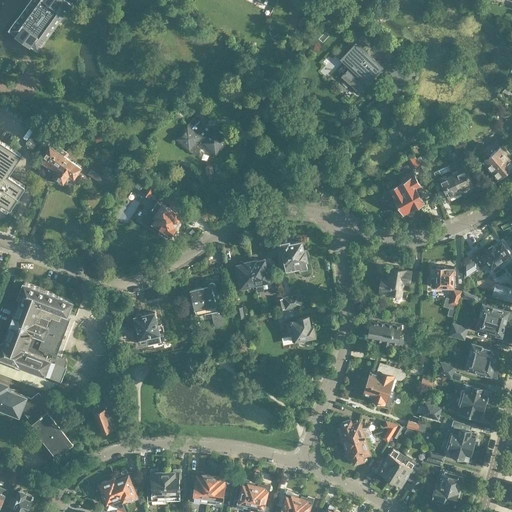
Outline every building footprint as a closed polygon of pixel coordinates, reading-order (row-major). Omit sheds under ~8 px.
[(17,33),(31,44),(32,44),(39,49),(72,3),(68,0),(30,0),(10,28),(17,33)] [(339,22),(348,30),(361,16),(352,8),(339,22)] [(356,42),(340,59),(350,67),(341,76),(359,93),(383,67),(356,42)] [(199,112),(176,139),(197,155),(206,144),(217,154),(229,141),(214,128),(211,131),(203,124),(211,116),(206,111),(207,109),(205,107),(203,109),(202,108),(202,109),(198,106),(195,110),(199,112)] [(453,143),(459,154),(466,151),(459,139),(453,143)] [(0,208),(7,213),(25,186),(8,175),(21,154),(0,140),(0,208)] [(39,160),(48,166),(53,158),(56,160),(57,158),(60,161),(67,152),(59,146),(58,147),(48,140),(46,143),(44,141),(38,149),(44,153),(39,160)] [(485,160),(493,170),(490,172),(495,178),(498,176),(499,177),(511,166),(511,159),(510,157),(511,154),(504,144),(485,160)] [(53,158),(48,166),(46,169),(54,174),(53,176),(55,177),(54,179),(57,181),(61,183),(62,182),(64,183),(69,175),(74,179),(82,167),(68,157),(65,155),(67,152),(60,161),(57,158),(56,160),(53,158)] [(405,160),(410,169),(420,163),(416,158),(414,154),(405,160)] [(416,158),(420,163),(425,172),(431,169),(423,155),(416,158)] [(449,165),(461,191),(474,185),(462,159),(449,165)] [(461,191),(449,165),(434,172),(438,180),(440,179),(449,198),(461,191)] [(92,168),(88,174),(99,182),(103,176),(92,168)] [(400,178),(402,181),(390,188),(404,213),(424,201),(417,189),(422,186),(413,171),(400,178)] [(168,196),(156,188),(157,187),(149,181),(142,192),(150,197),(152,195),(153,196),(153,197),(157,200),(152,208),(153,208),(148,216),(146,217),(146,221),(147,224),(151,225),(154,223),(162,228),(159,232),(167,238),(170,233),(171,234),(177,226),(176,226),(182,215),(172,208),(164,203),(168,196)] [(216,199),(222,210),(233,204),(227,193),(216,199)] [(115,217),(126,224),(139,203),(127,196),(115,217)] [(290,241),(282,243),(289,277),(295,276),(293,269),(299,267),(300,272),(301,273),(302,274),(303,275),(304,275),(305,276),(307,276),(309,275),(310,275),(311,274),(312,272),(313,271),(313,269),(309,251),(305,249),(304,249),(302,243),(302,241),(291,243),(290,241)] [(481,265),(487,262),(491,268),(492,268),(495,271),(501,267),(499,263),(510,256),(502,243),(497,246),(495,243),(482,252),(480,249),(474,253),(475,256),(472,258),(478,267),(481,265)] [(250,261),(256,288),(257,292),(270,289),(271,293),(278,291),(276,279),(270,281),(267,269),(265,259),(257,261),(256,260),(250,261)] [(256,288),(250,261),(245,262),(245,263),(243,261),(242,261),(240,261),(239,262),(239,265),(237,265),(239,274),(238,274),(241,289),(251,287),(250,285),(253,285),(253,289),(256,288)] [(431,277),(430,286),(454,286),(454,267),(446,267),(444,265),(438,265),(436,267),(436,269),(431,269),(431,277)] [(387,279),(382,278),(381,282),(380,282),(379,287),(380,288),(380,291),(401,294),(403,282),(409,283),(411,271),(389,268),(387,279)] [(511,301),(511,300),(511,285),(496,281),(492,295),(511,301)] [(11,323),(4,342),(2,341),(0,345),(0,355),(17,362),(17,363),(45,374),(45,373),(49,375),(61,380),(67,365),(65,364),(66,361),(66,360),(66,359),(65,358),(56,355),(69,319),(59,316),(61,311),(67,313),(72,300),(24,282),(19,295),(21,296),(11,323)] [(196,315),(210,313),(212,314),(214,321),(215,324),(218,325),(220,326),(222,325),(224,323),(226,321),(226,318),(225,315),(223,314),(219,312),(218,310),(217,310),(214,296),(218,296),(216,284),(215,284),(215,283),(213,282),(211,282),(210,282),(209,283),(208,286),(190,290),(196,315)] [(450,298),(449,303),(457,305),(459,301),(461,297),(463,290),(453,289),(450,298)] [(463,290),(461,297),(477,301),(479,294),(463,290)] [(283,297),(285,309),(303,306),(301,293),(283,296),(283,297)] [(285,309),(283,297),(277,299),(279,310),(285,309)] [(483,304),(482,309),(485,310),(483,317),(507,324),(509,317),(511,318),(511,308),(484,301),(483,304)] [(245,317),(243,306),(236,308),(238,319),(245,317)] [(160,334),(162,333),(164,330),(163,325),(161,324),(158,325),(155,312),(142,315),(140,313),(136,314),(135,316),(134,316),(141,344),(147,342),(146,338),(160,334)] [(285,336),(282,337),(283,345),(303,341),(302,339),(315,336),(313,326),(310,327),(307,315),(298,317),(299,320),(286,322),(287,327),(284,328),(285,336)] [(507,324),(483,317),(481,324),(477,323),(476,329),(494,334),(494,335),(507,339),(510,331),(505,330),(507,324)] [(398,344),(401,326),(370,321),(367,339),(382,342),(384,345),(389,346),(391,342),(398,344)] [(452,322),(450,329),(467,333),(468,327),(452,322)] [(450,329),(449,335),(465,340),(467,333),(450,329)] [(122,336),(115,333),(112,342),(119,344),(122,336)] [(473,356),(497,363),(500,355),(498,355),(499,350),(473,343),(472,348),(475,349),(473,356)] [(497,363),(473,356),(471,364),(468,363),(466,368),(479,372),(478,373),(497,379),(499,370),(496,369),(497,363)] [(0,361),(0,369),(9,373),(12,366),(0,361)] [(438,367),(454,371),(456,365),(440,361),(438,367)] [(368,377),(367,380),(368,381),(367,383),(389,390),(393,377),(398,379),(401,379),(403,378),(404,376),(404,374),(403,371),(401,370),(383,364),(379,374),(371,371),(370,376),(368,377)] [(454,371),(438,367),(437,373),(460,380),(462,374),(454,371)] [(422,377),(420,384),(432,388),(434,381),(422,377)] [(0,407),(19,416),(22,410),(23,411),(32,422),(30,424),(56,457),(73,444),(60,427),(66,422),(56,409),(53,412),(38,392),(31,398),(7,388),(9,384),(0,380),(0,407)] [(365,389),(364,394),(372,396),(371,399),(378,401),(377,404),(389,408),(392,399),(391,398),(393,397),(395,392),(389,390),(367,383),(367,384),(365,385),(364,388),(365,389)] [(463,398),(484,404),(488,390),(464,383),(463,389),(466,390),(463,398)] [(115,403),(111,393),(104,395),(108,406),(115,403)] [(484,404),(463,398),(461,405),(458,404),(456,410),(481,417),(484,404)] [(98,405),(94,407),(92,409),(94,413),(93,413),(100,432),(113,427),(103,401),(98,404),(98,405)] [(426,402),(424,409),(440,413),(442,406),(426,402)] [(424,409),(422,416),(438,420),(440,413),(424,409)] [(342,435),(344,443),(372,435),(371,432),(370,430),(369,429),(365,428),(362,429),(359,421),(357,421),(357,419),(351,421),(350,419),(342,422),(343,426),(341,427),(344,434),(342,435)] [(389,428),(388,428),(398,424),(386,420),(384,426),(389,428)] [(407,427),(417,430),(419,424),(409,421),(407,427)] [(398,424),(388,428),(383,437),(388,441),(392,435),(398,424)] [(398,424),(392,435),(397,438),(403,427),(398,424)] [(449,439),(472,446),(476,432),(452,425),(451,430),(448,430),(445,438),(449,439)] [(372,435),(344,443),(347,452),(349,451),(352,459),(353,459),(355,462),(363,459),(363,457),(368,455),(368,454),(370,453),(367,445),(374,442),(373,438),(372,435)] [(472,446),(449,439),(447,446),(446,446),(444,452),(468,459),(472,446)] [(391,452),(379,472),(390,479),(401,461),(405,455),(399,452),(393,448),(391,452)] [(401,461),(390,479),(401,486),(406,477),(408,474),(411,476),(411,475),(413,476),(422,460),(413,455),(414,453),(408,450),(405,455),(401,461)] [(428,457),(443,461),(444,455),(430,451),(428,457)] [(428,457),(426,461),(440,465),(441,461),(428,457)] [(152,488),(147,488),(148,500),(152,500),(166,500),(165,472),(159,472),(159,468),(150,468),(150,481),(152,481),(152,488)] [(116,477),(114,478),(124,502),(124,500),(131,497),(132,499),(137,497),(137,496),(139,496),(137,489),(134,490),(130,480),(132,480),(129,473),(128,473),(127,469),(120,472),(122,476),(117,478),(116,477)] [(436,482),(458,489),(459,489),(463,476),(440,469),(436,482)] [(17,483),(21,472),(15,470),(11,482),(16,484),(17,482),(17,483)] [(21,472),(17,483),(25,486),(29,475),(21,472)] [(165,472),(166,500),(180,500),(180,480),(181,480),(181,474),(174,474),(174,472),(165,472)] [(191,489),(190,500),(208,503),(212,475),(203,474),(203,477),(198,476),(197,480),(195,489),(191,489)] [(212,475),(208,503),(222,505),(225,484),(224,484),(224,480),(220,479),(220,476),(212,475)] [(416,476),(409,487),(415,491),(423,478),(416,476)] [(124,502),(114,478),(100,484),(104,495),(101,496),(104,503),(107,502),(118,498),(120,503),(124,502)] [(236,506),(250,509),(255,485),(254,485),(254,483),(248,481),(247,483),(242,482),(241,487),(243,487),(240,496),(239,496),(236,506)] [(458,489),(436,482),(434,482),(432,488),(434,489),(432,497),(436,498),(434,502),(450,507),(451,502),(455,504),(458,494),(457,494),(458,489)] [(250,509),(249,511),(268,511),(270,505),(266,504),(266,503),(264,502),(267,493),(268,493),(270,485),(264,484),(264,485),(258,484),(257,485),(255,485),(250,509)] [(10,511),(26,511),(31,501),(31,500),(33,496),(20,491),(10,511)] [(294,511),(299,498),(298,497),(298,495),(292,493),(292,495),(286,493),(284,498),(286,499),(283,508),(281,507),(280,511),(275,510),(274,511),(294,511)] [(299,498),(294,511),(307,511),(310,506),(311,507),(314,498),(307,496),(307,498),(301,496),(301,498),(299,498)]
